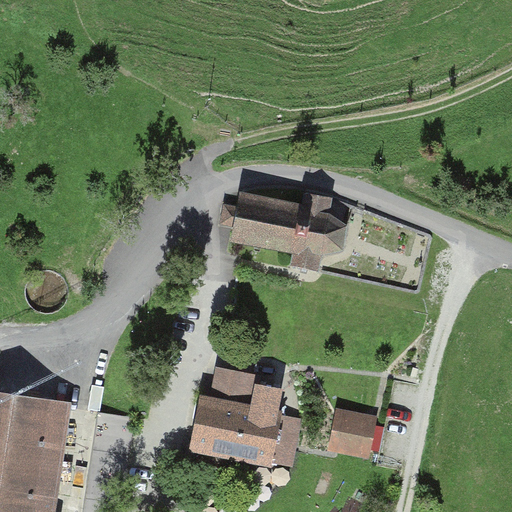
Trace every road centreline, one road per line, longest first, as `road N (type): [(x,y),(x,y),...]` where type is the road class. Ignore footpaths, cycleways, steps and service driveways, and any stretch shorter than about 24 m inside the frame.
road 1 (unclassified): [(0,334),(81,329),(204,190),(272,172),(368,191),(511,252)]
road 2 (track): [(203,158),(236,143),(376,121),(511,73)]
road 3 (track): [(480,239),(435,352),(403,511)]
